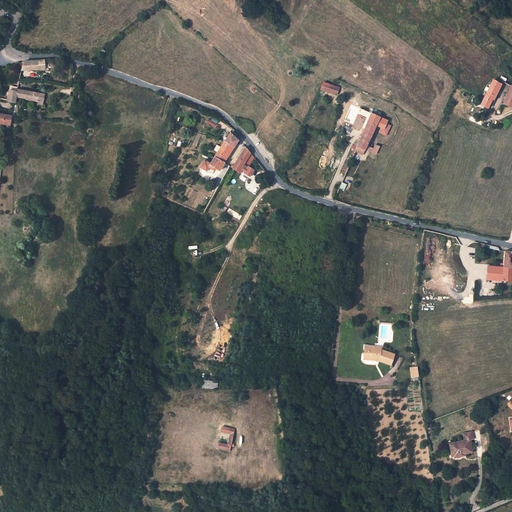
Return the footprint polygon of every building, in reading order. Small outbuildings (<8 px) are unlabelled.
[(24,61),(22,70),(46,69),(45,73),(49,74),(50,69),(46,68),(46,60),(33,61),(24,61)] [(511,71),(506,67),(503,73),(509,76),(511,71)] [(479,99),(478,103),(481,105),(480,105),(487,108),(490,102),(492,103),(501,84),(493,80),(484,98),(480,96),(479,99)] [(339,87),(323,82),(321,90),(336,95),(339,87)] [(18,97),(39,101),(41,94),(19,90),(19,89),(19,92),(18,97)] [(17,97),(18,97),(19,92),(10,90),(8,101),(16,103),(17,97)] [(352,121),(357,107),(351,105),(345,118),(352,121)] [(366,111),(357,107),(352,121),(365,127),(371,113),(366,111)] [(366,111),(371,113),(380,117),(381,114),(368,108),(366,111)] [(0,123),(11,125),(12,116),(0,113),(0,123)] [(365,127),(358,145),(355,151),(362,154),(364,149),(365,150),(376,125),(380,117),(371,113),(365,127)] [(380,117),(376,125),(382,128),(383,129),(384,129),(386,124),(387,120),(380,117)] [(216,127),(218,121),(209,118),(207,123),(216,127)] [(238,140),(232,134),(231,133),(225,142),(211,163),(206,160),(202,168),(214,174),(217,168),(220,170),(225,163),(223,162),(233,147),(234,148),(239,140),(238,140)] [(245,147),(232,168),(243,174),(254,157),(250,153),(245,147)] [(342,172),(345,173),(353,155),(350,154),(342,172)] [(504,251),(503,265),(500,264),(500,267),(494,266),(494,272),(494,277),(493,280),(511,281),(511,251),(509,251),(504,251)] [(375,347),(365,346),(364,360),(378,361),(391,365),(395,354),(381,350),(380,351),(377,351),(377,349),(375,349),(375,347)] [(408,367),(410,378),(418,377),(416,366),(408,367)] [(201,380),(201,388),(217,388),(217,380),(201,380)] [(234,429),(223,427),(221,432),(230,434),(233,435),(234,429)] [(473,439),(472,432),(463,434),(464,440),(448,444),(450,448),(452,448),(454,455),(461,454),(461,451),(463,451),(463,454),(473,452),(470,440),(473,439)] [(227,445),(219,443),(218,449),(230,451),(231,446),(227,445)]
